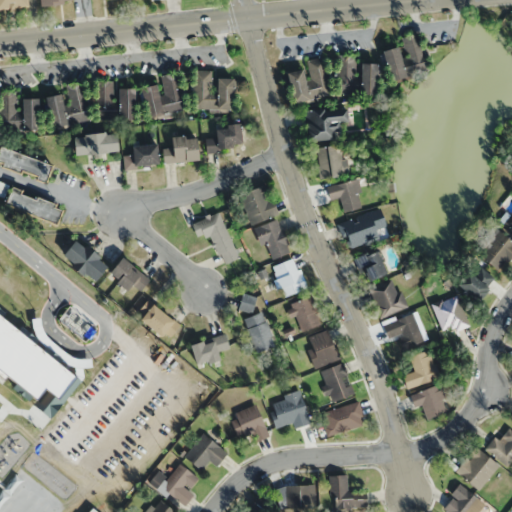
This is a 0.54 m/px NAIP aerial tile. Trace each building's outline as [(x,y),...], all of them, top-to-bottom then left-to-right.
[(0,0),(0,8),(29,6),(28,0),(0,0)] [(407,69),(425,67),(421,34),(403,36),(407,69)] [(388,81),(403,78),(397,47),(382,50),(388,81)] [(340,55),(340,94),(376,94),(376,62),(358,63),(358,55),(340,55)] [(285,72),(291,103),(332,94),(324,57),(303,61),(304,68),(285,72)] [(236,78),(214,77),(214,70),(196,70),(195,108),(235,109),(236,78)] [(185,111),(181,72),(159,75),(160,85),(143,87),(146,116),(185,111)] [(136,87),(116,87),(116,80),(98,81),(99,120),(136,119),(136,87)] [(85,84),(65,86),(66,93),(47,96),(51,126),(90,121),(85,84)] [(2,130),(40,130),(39,98),(19,99),(19,91),(1,91),(2,130)] [(338,122),(345,121),(344,108),(304,110),(306,140),(339,138),(338,122)] [(208,152),(246,145),(242,123),(216,128),(218,137),(206,139),(208,152)] [(119,133),(75,135),(76,155),(120,152),(119,133)] [(164,147),(164,162),(201,160),(200,135),(172,136),(173,147),(164,147)] [(133,146),(133,155),(124,155),(125,168),(161,165),(159,144),(133,146)] [(314,148),(318,178),(347,174),(343,144),(314,148)] [(55,166),(1,146),(0,149),(0,164),(48,183),(55,166)] [(339,198),(343,212),(363,206),(354,178),(325,188),(329,201),(339,198)] [(9,185),(0,180),(0,196),(3,198),(9,185)] [(247,223),(275,216),(267,185),(239,192),(247,223)] [(5,205),(59,225),(66,207),(12,187),(5,205)] [(337,222),(346,249),(378,239),(375,229),(384,226),(379,209),(337,222)] [(511,229),(511,211),(503,220),(511,229)] [(196,238),(208,233),(221,264),(237,258),(217,212),(190,223),(196,238)] [(288,253),(276,219),(253,228),(259,245),(264,244),(270,260),(288,253)] [(495,270),(511,253),(511,242),(498,229),(476,251),(495,270)] [(92,281),(105,262),(70,239),(58,258),(92,281)] [(353,258),(364,282),(385,272),(373,248),(353,258)] [(139,291),(148,279),(118,257),(105,275),(127,291),(131,285),(139,291)] [(306,288),(292,257),(269,268),(283,298),(306,288)] [(456,284),(475,301),(494,279),(479,267),(472,276),(467,271),(456,284)] [(380,319),(405,309),(394,279),(369,288),(380,319)] [(287,312),(306,331),(321,317),(302,297),(287,312)] [(461,329),(462,300),(437,300),(436,328),(461,329)] [(255,353),(274,346),(262,312),(243,318),(255,353)] [(383,324),(388,339),(402,334),(407,349),(423,343),(413,313),(383,324)] [(336,361),(327,330),(303,338),(312,368),(336,361)] [(188,344),(192,364),(217,359),(215,350),(226,347),(224,336),(213,338),(213,339),(188,344)] [(0,388),(8,394),(31,366),(0,341),(0,388)] [(409,356),(414,371),(401,376),(406,390),(438,378),(428,350),(409,356)] [(332,403),(353,393),(339,363),(317,373),(332,403)] [(437,384),(408,396),(413,408),(420,405),(425,419),(447,411),(437,384)] [(272,397),(272,425),(292,425),(303,425),(303,397),(272,397)] [(321,413),(327,435),(363,424),(358,403),(321,413)] [(267,436),(253,404),(226,416),(235,438),(251,432),(254,441),(267,436)] [(0,511),(17,511),(0,509),(0,418),(0,417),(0,511)] [(485,450),(508,467),(511,460),(511,432),(502,426),(485,450)] [(200,471),(218,447),(201,434),(182,458),(200,471)] [(476,491),(498,468),(476,447),(454,470),(476,491)] [(185,489),(195,481),(182,464),(157,484),(177,509),(192,497),(185,489)] [(365,507),(364,494),(348,496),(346,473),(329,475),(334,511),(365,507)] [(480,511),(485,506),(459,485),(440,508),(445,511),(480,511)] [(279,486),(279,508),(314,508),(314,486),(279,486)] [(172,511),(155,498),(144,511),(172,511)] [(269,511),(269,501),(253,501),(253,511),(269,511)]
